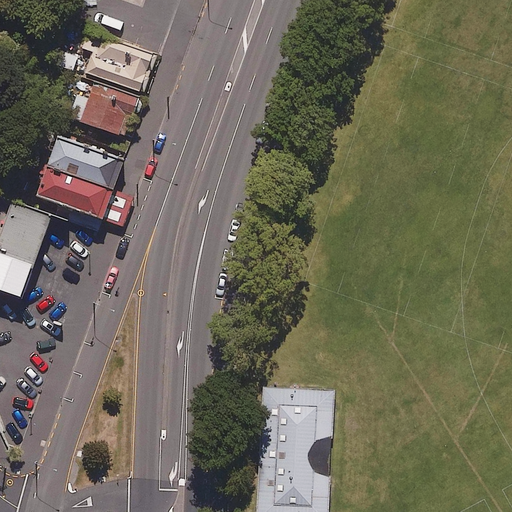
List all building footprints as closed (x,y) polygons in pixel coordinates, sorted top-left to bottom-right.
[(175,52),(109,26),(90,74),(156,100),(175,52)] [(74,72),(80,55),(60,48),(54,65),(74,72)] [(156,100),(90,74),(76,110),(141,136),(156,100)] [(57,162),(123,188),(135,157),(69,131),(57,162)] [(123,188),(57,162),(46,190),(111,216),(123,188)] [(0,281),(35,294),(64,214),(15,197),(0,237),(0,281)] [(332,511),(339,383),(264,379),(257,511),(332,511)]
